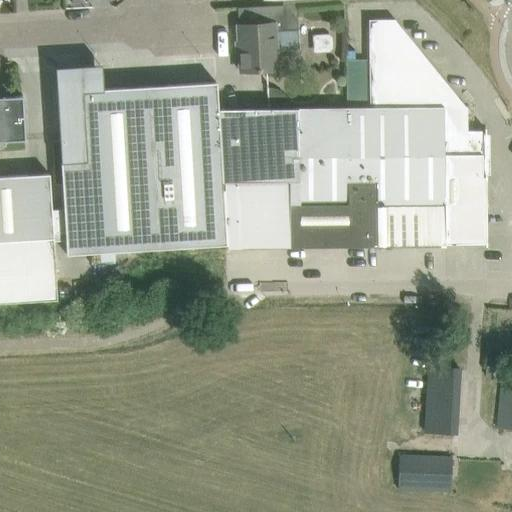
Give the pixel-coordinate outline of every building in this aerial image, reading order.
[(283,5),(237,8),(237,9),(259,8),(260,23),(237,25),(240,72),(276,70),(275,52),(291,51),(289,30),(298,29),(296,4),(283,5)] [(395,19),(368,20),(369,108),(394,107),(394,149),(375,149),(376,205),(444,204),(444,243),(444,244),(485,244),(485,246),(486,246),(486,175),(485,176),(485,177),(482,177),(482,130),(467,131),(467,107),(465,107),(395,21),(395,19)] [(328,35),(312,35),(313,54),(330,53),(333,49),(332,38),(328,35)] [(66,254),(226,245),(223,189),(221,163),(220,134),(218,109),(217,82),(103,89),(101,65),(55,68),(59,141),(53,141),(55,183),(62,183),(66,254)] [(49,174),(0,176),(0,147),(1,147),(5,145),(5,141),(25,140),(22,96),(0,97),(0,302),(57,299),(49,174)] [(394,149),(394,107),(369,108),(297,108),(218,109),(220,134),(221,163),(223,189),(226,245),(226,248),(272,247),(272,245),(358,244),(358,246),(376,246),(376,244),(414,244),(414,246),(444,246),(444,244),(444,204),(376,205),(375,149),(394,149)] [(422,433),(446,433),(448,366),(424,365),(422,433)] [(511,387),(499,386),(496,427),(511,428),(511,387)] [(399,455),(398,489),(450,490),(451,458),(451,457),(399,455)]
